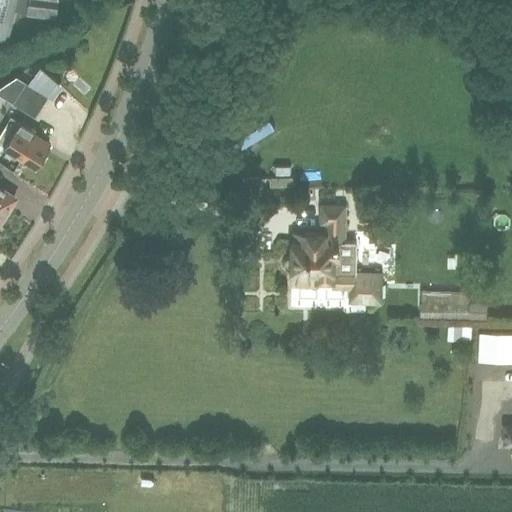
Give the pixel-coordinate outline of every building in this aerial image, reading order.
[(56,15),(57,0),(0,0),(0,36),(6,38),(13,8),(28,10),(27,12),(56,15)] [(35,116),(48,94),(26,81),(13,102),(35,116)] [(11,117),(0,134),(0,142),(34,163),(35,162),(38,165),(47,151),(44,149),(49,142),(31,131),(32,129),(21,121),(20,122),(11,117)] [(0,221),(1,222),(15,201),(12,200),(14,197),(0,188),(0,221)] [(284,262),(284,263),(285,265),(287,267),(289,268),(291,269),(291,283),(317,284),(318,278),(333,278),(334,285),(351,286),(350,299),(380,300),(381,272),(338,271),(339,241),(343,241),(344,204),(321,204),(321,222),(326,222),(325,232),(294,231),(294,239),(292,240),(292,255),(287,257),(285,259),(284,260),(284,261),(284,262)] [(419,316),(486,317),(486,302),(469,302),(469,290),(422,289),(421,302),(420,302),(419,316)] [(471,325),(448,324),(447,338),(470,340),(471,325)]
